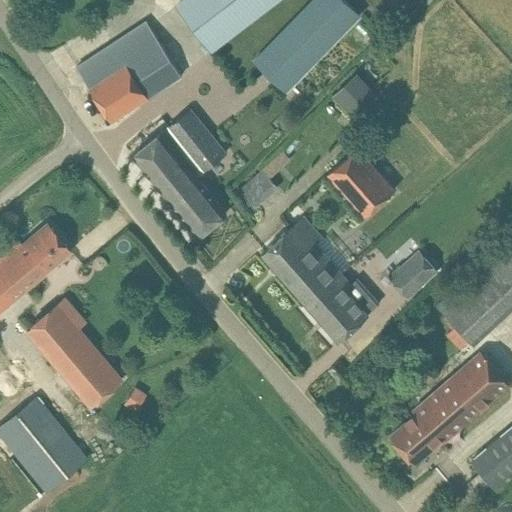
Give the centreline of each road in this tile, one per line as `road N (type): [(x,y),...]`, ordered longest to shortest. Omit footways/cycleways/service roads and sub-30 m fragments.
road 1 (unclassified): [(383,511),(86,137)]
road 2 (unclassified): [(86,137),(0,6)]
